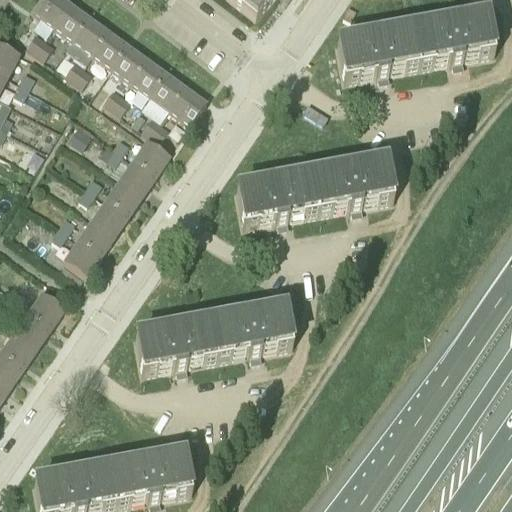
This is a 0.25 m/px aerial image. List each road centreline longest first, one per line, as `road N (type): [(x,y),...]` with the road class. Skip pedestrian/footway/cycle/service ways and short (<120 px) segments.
road 1 (residential): [(271,84),(0,480)]
road 2 (trunk): [(511,282),(353,511)]
road 3 (trunk): [(511,357),(406,511)]
road 4 (residential): [(271,84),(163,0)]
